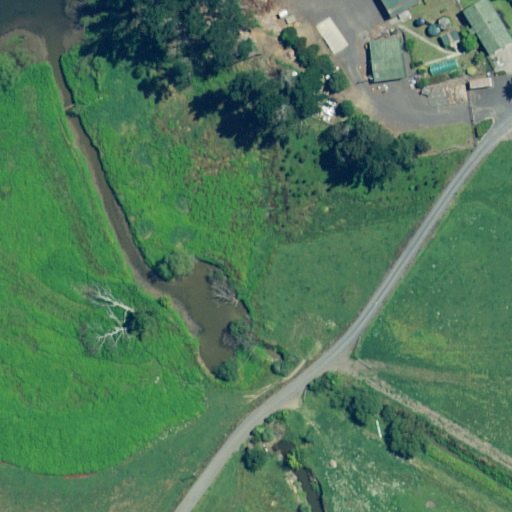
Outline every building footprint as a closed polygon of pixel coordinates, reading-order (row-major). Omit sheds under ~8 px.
[(422,3),(420,0),(385,0),(395,18),(422,3)] [(511,44),(511,34),(490,0),(487,0),(468,12),(494,56),(511,44)] [(349,45),(331,18),(317,28),(335,55),(349,45)] [(458,41),(452,32),(443,37),(449,47),(458,41)] [(408,79),(403,38),(373,41),(377,82),(408,79)]
